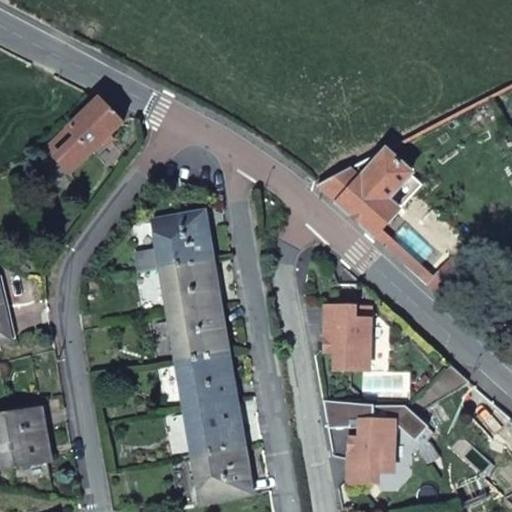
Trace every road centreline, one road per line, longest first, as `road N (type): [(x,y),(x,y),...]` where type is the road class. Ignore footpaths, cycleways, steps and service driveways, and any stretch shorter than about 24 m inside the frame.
road 1 (residential): [(102,511),(90,477),(63,278),(183,122)]
road 2 (residential): [(242,153),(239,188),(288,511)]
road 3 (residential): [(315,213),(287,246),(285,273),(325,511)]
road 4 (residential): [(511,386),(315,213)]
road 5 (residential): [(183,122),(0,25)]
